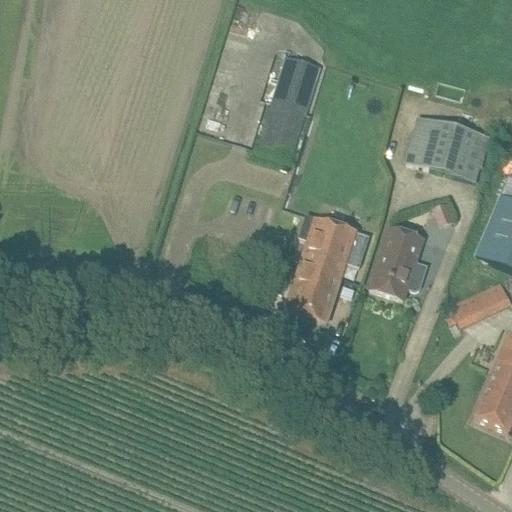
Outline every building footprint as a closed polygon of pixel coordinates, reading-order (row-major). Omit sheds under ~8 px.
[(255,154),(290,165),(319,70),(285,60),(255,154)] [(511,85),(492,80),(487,100),(511,106),(511,85)] [(497,132),(501,121),(493,118),(490,130),(497,132)] [(474,185),(487,140),(417,120),(405,167),(474,185)] [(499,197),(480,244),(511,256),(511,202),(499,197)] [(440,231),(452,227),(445,207),(433,211),(440,231)] [(305,220),(298,242),(308,246),(300,269),(338,281),(343,267),(358,272),(368,241),(353,236),(315,223),(305,220)] [(421,242),(388,232),(369,293),(402,304),(405,292),(414,294),(418,292),(423,276),(412,272),(421,242)] [(289,315),(323,327),(338,281),(300,269),(294,289),(298,290),(289,315)] [(509,307),(500,288),(449,311),(458,330),(509,307)] [(473,422),(507,437),(511,426),(511,338),(509,337),(473,422)]
